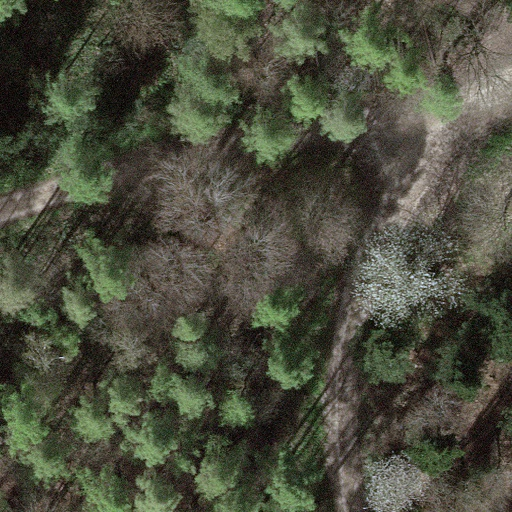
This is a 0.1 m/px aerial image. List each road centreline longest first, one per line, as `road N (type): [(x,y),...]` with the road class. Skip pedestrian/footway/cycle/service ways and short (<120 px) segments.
road 1 (track): [(0,194),(63,171),(493,98)]
road 2 (track): [(351,511),(338,458),(339,359),(360,270),(493,98)]
